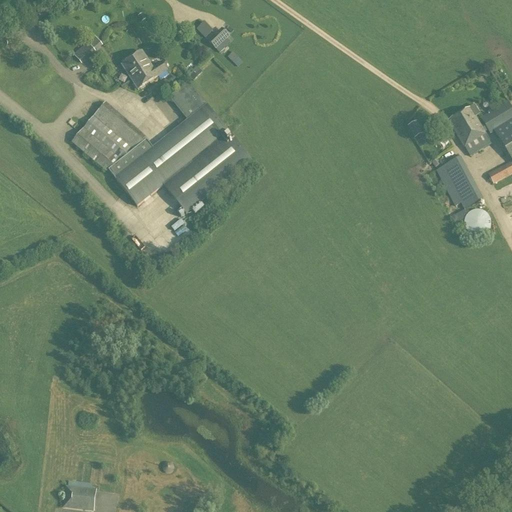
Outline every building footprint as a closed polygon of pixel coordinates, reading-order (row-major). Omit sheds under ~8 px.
[(206,23),(198,27),(203,39),(211,35),(206,23)] [(215,51),(230,37),(222,29),(208,43),(215,51)] [(80,64),(94,52),(87,45),(74,57),(80,64)] [(131,81),(151,68),(142,53),(121,66),(131,81)] [(151,68),(131,81),(138,91),(158,78),(168,72),(162,62),(152,68),(151,68)] [(195,82),(202,72),(197,68),(189,78),(195,82)] [(169,99),(187,121),(156,147),(106,103),(71,144),(106,174),(108,171),(137,208),(163,188),(186,215),(252,163),(207,106),(189,83),(175,94),(169,99)] [(483,124),(480,126),(475,118),(479,115),(474,107),(449,123),(470,158),(491,146),(485,137),(486,136),(484,134),(488,132),(490,134),(494,132),(509,158),(511,156),(511,109),(508,104),(481,120),(483,124)] [(408,126),(414,138),(423,133),(417,121),(408,126)] [(460,159),(440,169),(436,172),(441,181),(455,208),(480,195),(460,159)] [(494,186),(511,175),(511,165),(511,166),(510,164),(488,176),(494,186)] [(480,211),(476,211),(475,211),(482,208),(479,203),(451,218),(456,226),(464,222),(464,227),(466,231),(468,234),(472,237),(476,238),(481,237),(485,235),(488,233),(490,229),(490,224),(490,220),(487,216),(484,213),(480,211)] [(63,509),(86,511),(93,511),(97,491),(91,490),(92,486),(69,483),(68,488),(66,488),(63,509)]
